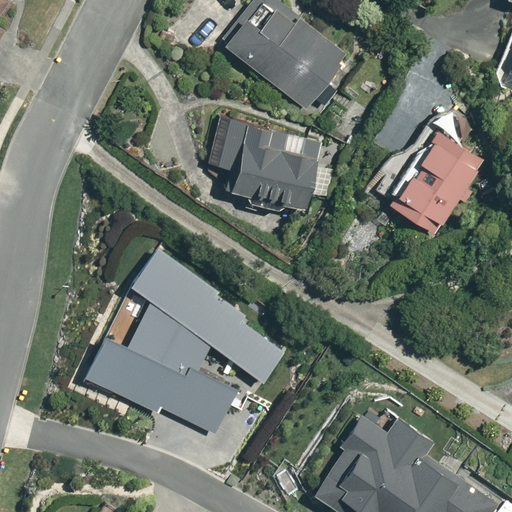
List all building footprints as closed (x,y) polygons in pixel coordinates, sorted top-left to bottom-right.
[(0,0),(0,41),(13,23),(2,16),(12,0),(0,0)] [(278,0),(266,0),(229,45),(312,115),(355,64),(278,0)] [(511,40),(499,72),(511,77),(511,40)] [(238,170),(231,195),(312,215),(330,140),(218,112),(205,162),(238,170)] [(389,206),(437,237),(488,157),(440,126),(389,206)] [(121,273),(144,291),(121,338),(100,326),(80,363),(88,367),(85,373),(154,409),(157,403),(210,430),(232,383),(191,361),(204,338),(258,380),(280,352),(240,318),(240,312),(147,239),(121,273)] [(349,408),(331,435),(337,439),(307,484),(319,492),(316,496),(338,511),(488,511),(495,503),(420,451),(429,438),(390,410),(378,428),(349,408)] [(511,468),(491,453),(481,468),(503,484),(511,471),(511,468)] [(130,511),(111,498),(101,511),(130,511)]
